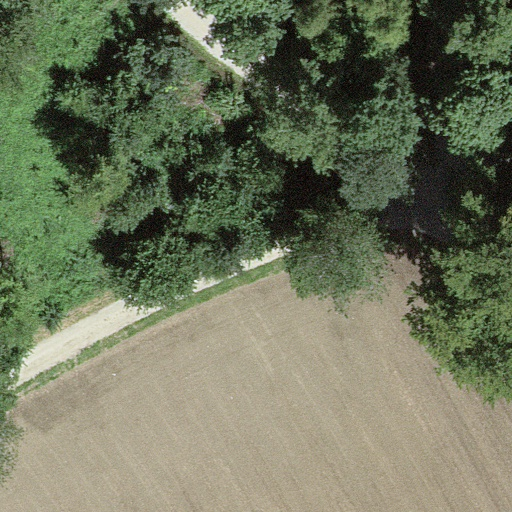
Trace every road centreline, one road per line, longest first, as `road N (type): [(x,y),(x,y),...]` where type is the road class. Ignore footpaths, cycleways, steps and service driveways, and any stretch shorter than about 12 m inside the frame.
road 1 (track): [(428,194),(278,240),(0,372)]
road 2 (track): [(187,0),(354,152),(412,172)]
road 3 (track): [(412,172),(439,138),(453,0)]
road 4 (track): [(412,172),(511,270)]
